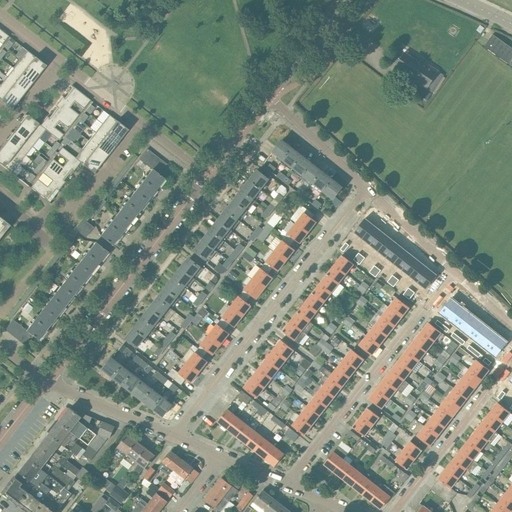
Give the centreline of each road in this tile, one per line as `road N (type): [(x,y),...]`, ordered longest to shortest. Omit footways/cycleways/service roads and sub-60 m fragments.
road 1 (residential): [(365,188),(171,435)]
road 2 (residential): [(288,485),(453,272)]
road 3 (unclassified): [(48,380),(207,176)]
road 4 (residential): [(511,363),(394,511)]
road 5 (residential): [(53,248),(143,129)]
road 6 (residential): [(171,435),(48,380)]
road 7 (residential): [(365,188),(268,99)]
road 8 (unclassified): [(345,0),(268,99)]
road 9 (residential): [(453,272),(365,188)]
